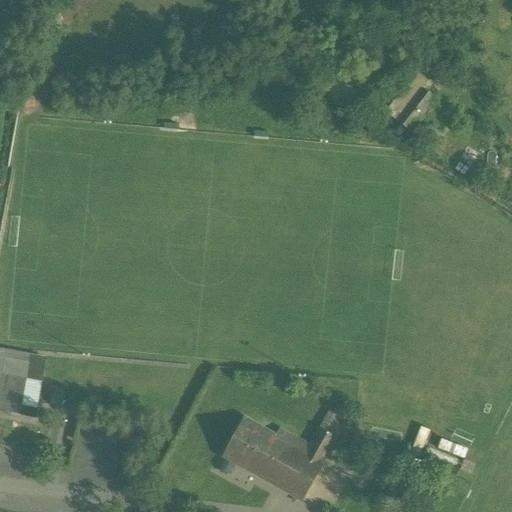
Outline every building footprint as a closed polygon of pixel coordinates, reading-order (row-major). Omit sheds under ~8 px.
[(386,113),(397,122),(422,89),(428,82),(416,73),(386,113)] [(422,89),(397,122),(408,130),(434,98),(422,89)] [(0,349),(0,357),(4,359),(28,363),(25,380),(21,405),(19,416),(35,419),(46,358),(0,349)] [(4,359),(0,357),(0,412),(11,415),(13,404),(18,378),(18,377),(1,374),(4,359)] [(4,359),(1,374),(18,377),(18,378),(25,380),(28,363),(4,359)] [(25,380),(18,378),(13,404),(21,405),(25,380)] [(21,405),(13,404),(11,415),(19,416),(21,405)] [(275,436),(243,419),(223,456),(303,501),(328,456),(327,456),(337,439),(318,428),(309,446),(279,430),(275,436)] [(417,458),(423,430),(412,428),(407,456),(417,458)] [(430,437),(419,461),(459,478),(470,454),(430,437)]
